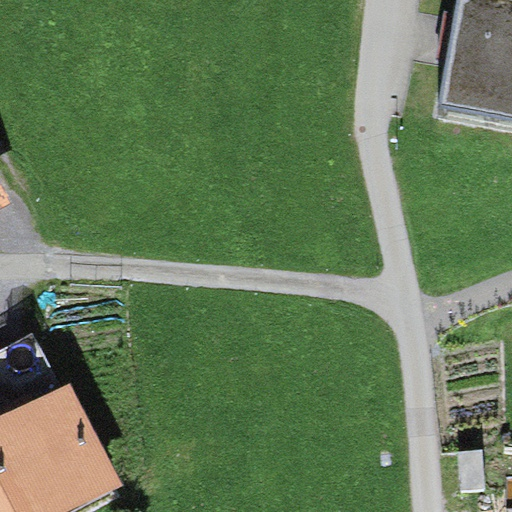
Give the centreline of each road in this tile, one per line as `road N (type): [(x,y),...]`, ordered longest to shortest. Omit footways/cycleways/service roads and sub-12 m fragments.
road 1 (residential): [(426,511),(415,318),(368,131),(381,0)]
road 2 (unknown): [(0,276),(415,318)]
